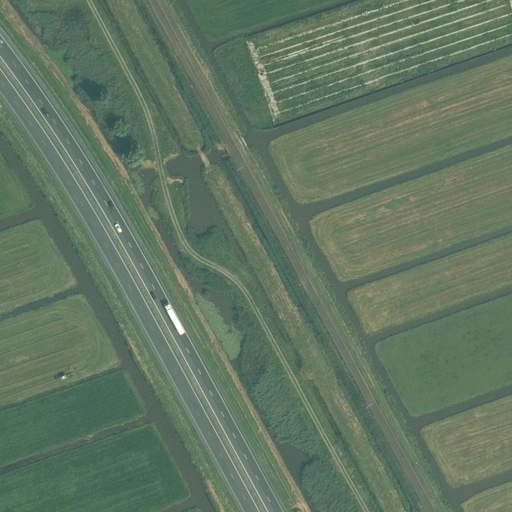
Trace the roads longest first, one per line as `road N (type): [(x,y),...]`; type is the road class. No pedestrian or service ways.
road 1 (track): [(363,511),(231,276),(193,255),(178,233),(155,131),(87,0)]
road 2 (trunk): [(275,511),(63,134),(0,47)]
road 3 (trunk): [(0,84),(49,149),(252,511)]
